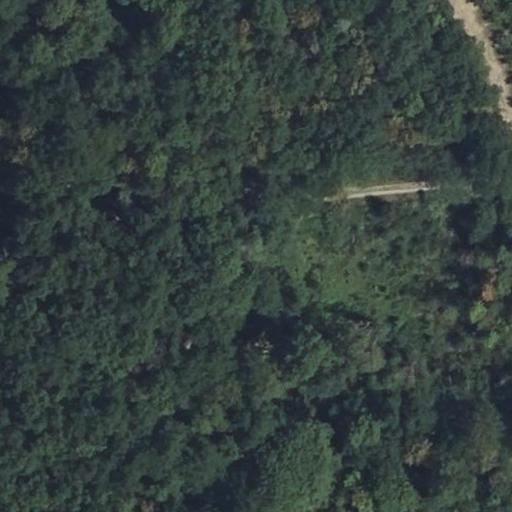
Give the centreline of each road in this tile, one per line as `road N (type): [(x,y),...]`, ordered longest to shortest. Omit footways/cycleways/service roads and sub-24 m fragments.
road 1 (track): [(511,182),(0,213)]
road 2 (track): [(511,124),(455,0)]
